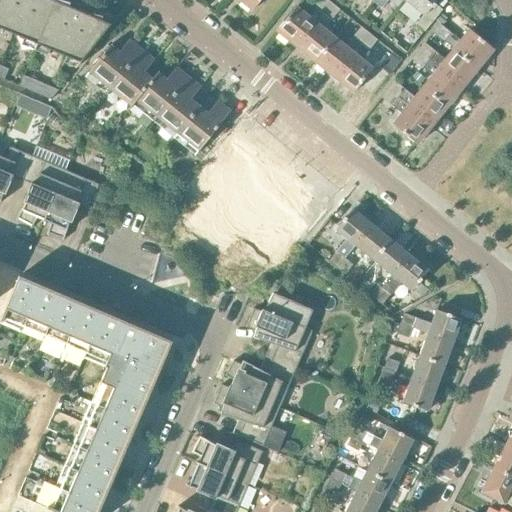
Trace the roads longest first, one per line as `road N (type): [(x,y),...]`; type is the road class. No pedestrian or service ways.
road 1 (residential): [(140,511),(217,334),(0,249)]
road 2 (residential): [(410,200),(164,0)]
road 3 (residential): [(410,200),(506,86)]
road 4 (residential): [(511,300),(497,273),(410,200)]
road 5 (residential): [(425,511),(484,381)]
